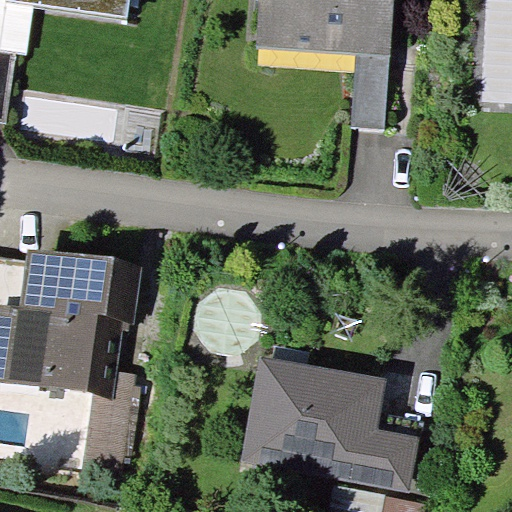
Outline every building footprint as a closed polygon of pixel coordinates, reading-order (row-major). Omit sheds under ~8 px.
[(139,0),(0,0),(0,16),(136,31),(139,0)] [(394,0),(256,0),(253,48),(354,55),(391,58),(394,0)] [(386,129),(391,58),(354,55),(349,126),(386,129)] [(15,64),(0,62),(0,126),(8,125),(15,64)] [(147,282),(17,264),(2,387),(92,399),(86,479),(135,485),(147,282)] [(371,382),(254,370),(233,476),(406,503),(416,440),(368,431),(371,382)]
